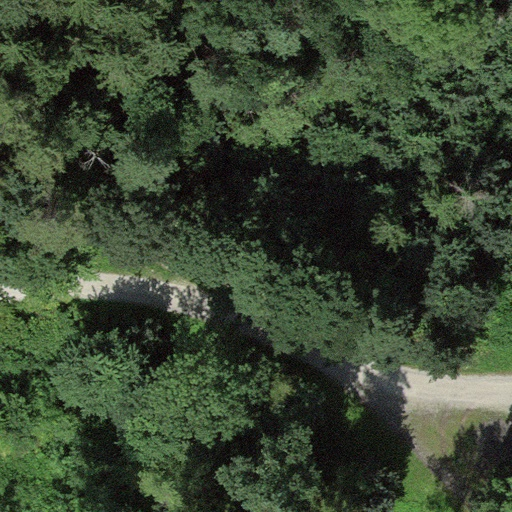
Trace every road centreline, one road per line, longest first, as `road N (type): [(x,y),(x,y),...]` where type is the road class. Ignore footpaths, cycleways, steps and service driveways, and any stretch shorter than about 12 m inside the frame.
road 1 (track): [(511,378),(393,359),(240,315)]
road 2 (track): [(0,286),(115,284),(240,315)]
